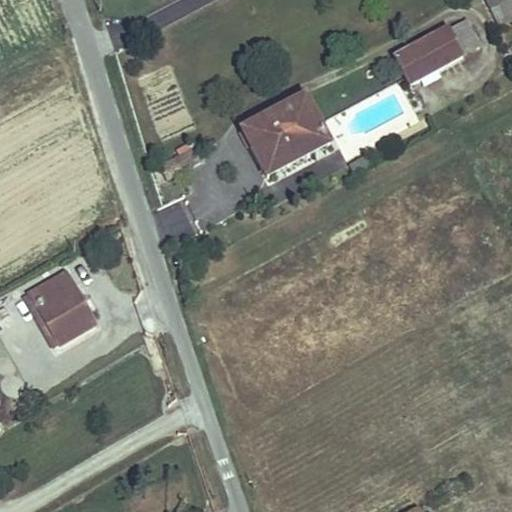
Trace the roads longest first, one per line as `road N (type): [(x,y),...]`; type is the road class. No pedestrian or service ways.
road 1 (unclassified): [(243,511),(70,0)]
road 2 (unknown): [(205,405),(23,511)]
road 3 (unknown): [(88,56),(205,0)]
